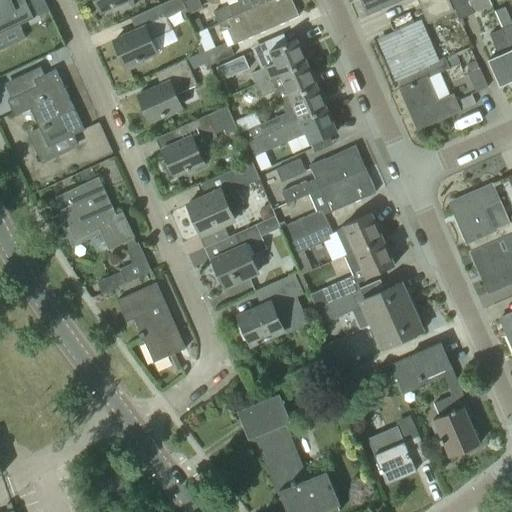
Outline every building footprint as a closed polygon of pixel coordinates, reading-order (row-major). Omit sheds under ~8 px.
[(0,0),(0,34),(33,18),(24,0),(0,0)] [(95,0),(101,12),(126,0),(95,0)] [(152,39),(172,30),(166,17),(186,8),(181,0),(170,0),(134,16),(140,29),(114,41),(125,66),(158,52),(152,39)] [(213,12),(218,24),(272,0),(236,0),(237,2),(228,7),(228,5),(213,12)] [(291,0),(272,0),(218,24),(221,32),(227,29),(233,45),(298,16),(291,0)] [(365,0),(371,12),(399,0),(365,0)] [(448,0),(433,0),(419,6),(426,24),(453,12),(448,0)] [(449,0),(458,19),(491,5),(489,0),(449,0)] [(191,22),(196,33),(203,30),(198,19),(191,22)] [(397,79),(401,89),(427,77),(427,78),(430,77),(424,66),(439,60),(438,59),(422,21),(382,38),(389,55),(386,57),(396,80),(397,79)] [(511,24),(501,28),(511,52),(511,21),(510,23),(511,24)] [(511,80),(511,52),(501,28),(488,34),(498,55),(487,60),(499,87),(511,80)] [(251,73),(256,85),(307,63),(302,53),(307,51),(301,38),(297,40),(296,39),(268,51),(273,62),(262,67),(263,68),(251,73)] [(209,64),(210,65),(234,55),(228,41),(204,52),(209,64)] [(204,52),(186,60),(191,72),(209,64),(204,52)] [(215,67),(221,80),(249,68),(243,55),(215,67)] [(444,57),(438,59),(439,60),(424,66),(430,77),(449,68),(444,57)] [(138,96),(150,121),(182,107),(176,94),(197,84),(191,72),(186,60),(185,59),(159,71),(165,84),(138,96)] [(274,89),(280,102),(317,86),(307,63),(256,85),(260,95),(274,89)] [(467,73),(475,92),(487,87),(479,68),(467,73)] [(38,87),(8,101),(15,116),(30,108),(48,146),(83,130),(55,71),(34,80),(38,87)] [(427,77),(401,89),(400,89),(410,112),(413,111),(421,128),(459,111),(452,93),(437,100),(427,78),(427,77)] [(243,131),(248,143),(327,109),(317,86),(280,102),(285,113),(243,131)] [(168,161),(162,163),(168,176),(173,174),(174,176),(193,168),(205,162),(198,146),(216,138),(214,134),(223,130),(225,134),(237,129),(227,106),(193,121),(175,129),(180,142),(162,149),(168,161)] [(327,109),(248,143),(254,156),(305,133),(310,144),(337,132),(327,109)] [(319,190),(365,170),(355,146),(308,166),(315,180),(307,183),(305,180),(281,192),(286,203),(308,194),(318,189),(319,190)] [(305,172),(299,158),(275,169),(281,182),(305,172)] [(187,204),(201,235),(236,220),(231,209),(243,203),(236,189),(259,179),(251,160),(200,184),(205,196),(187,204)] [(280,227),(287,242),(328,224),(324,215),(329,213),(375,193),(365,170),(319,190),(318,189),(308,194),(315,212),(280,227)] [(134,238),(122,212),(116,215),(98,177),(55,198),(67,223),(62,225),(72,246),(90,238),(89,234),(99,229),(109,250),(126,242),(128,248),(125,248),(132,263),(119,269),(125,283),(151,272),(138,243),(135,244),(133,238),(134,238)] [(456,220),(466,243),(494,231),(494,229),(484,207),(498,201),(491,184),(453,201),(460,218),(456,220)] [(259,213),(262,221),(274,215),(269,204),(261,208),(259,213)] [(336,231),(346,255),(383,239),(382,239),(381,238),(384,237),(384,235),(380,226),(378,225),(376,226),(371,215),(372,214),(371,213),(343,226),(336,231)] [(227,253),(212,260),(225,288),(259,272),(251,255),(266,248),(261,236),(280,227),(275,216),(221,240),(227,253)] [(511,221),(496,228),(501,240),(507,237),(511,234),(511,221)] [(328,224),(287,242),(293,255),(334,237),(328,224)] [(494,231),(466,243),(481,276),(484,274),(492,291),(511,282),(511,248),(507,237),(501,240),(496,228),(494,229),(494,231)] [(311,294),(315,307),(360,288),(357,282),(394,265),(394,264),(393,265),(382,240),(383,240),(383,239),(346,255),(344,256),(347,264),(352,275),(311,294)] [(294,274),(260,289),(267,303),(237,316),(250,345),(272,336),(273,338),(284,333),(285,334),(308,324),(296,297),(309,291),(301,271),(294,274)] [(359,330),(372,325),(413,306),(402,282),(364,299),(360,288),(315,307),(318,325),(351,311),(359,330)] [(140,333),(138,334),(140,339),(142,338),(145,344),(154,340),(162,359),(185,348),(156,283),(117,300),(122,313),(130,310),(140,333)] [(413,306),(372,325),(382,348),(423,330),(413,306)] [(511,312),(499,318),(511,347),(511,312)] [(322,346),(325,359),(341,351),(336,340),(322,346)] [(439,416),(432,419),(449,457),(480,443),(464,408),(468,406),(440,342),(389,364),(403,395),(443,377),(451,395),(433,403),(439,416)] [(353,380),(358,390),(367,386),(362,376),(353,380)] [(339,386),(344,397),(354,392),(349,382),(339,386)] [(285,424),(290,422),(279,394),(239,410),(250,438),(248,438),(248,440),(256,436),(278,492),(282,490),(291,511),(310,511),(335,502),(339,509),(340,509),(322,472),(308,477),(285,424)] [(371,447),(378,465),(386,483),(416,471),(414,465),(429,459),(418,435),(390,447),(387,440),(371,447)]
